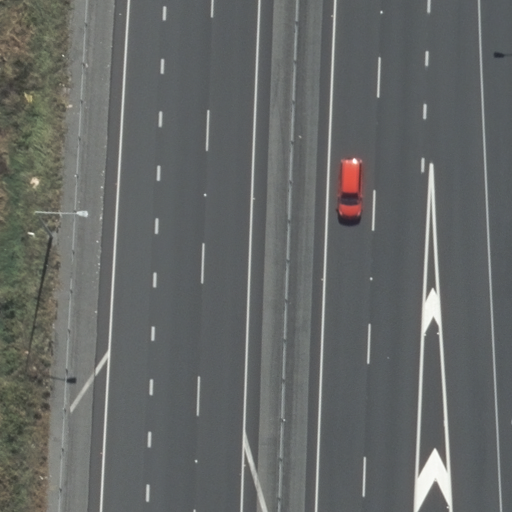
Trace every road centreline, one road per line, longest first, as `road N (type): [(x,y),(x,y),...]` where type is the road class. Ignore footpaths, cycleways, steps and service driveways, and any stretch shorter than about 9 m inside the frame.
road 1 (motorway): [(451,0),(475,511)]
road 2 (motorway): [(381,0),(362,511)]
road 3 (motorway): [(175,511),(208,67)]
road 4 (motorway): [(194,511),(208,67)]
